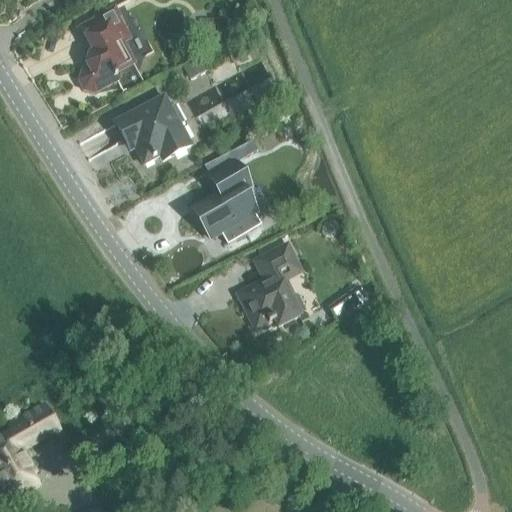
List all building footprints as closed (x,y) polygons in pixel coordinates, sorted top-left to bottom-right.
[(94,94),(116,82),(117,82),(116,80),(118,79),(115,73),(132,64),(122,44),(124,43),(126,41),(127,38),(126,35),(125,33),(122,26),(123,25),(114,9),(95,19),(96,20),(78,30),(90,53),(87,54),(84,67),(86,70),(82,72),(79,82),(84,91),(94,94)] [(213,21),(202,22),(203,42),(213,41),(213,34),(213,21)] [(188,76),(202,68),(197,58),(182,65),(188,76)] [(164,98),(115,125),(130,153),(135,150),(144,166),(159,157),(162,163),(190,147),(179,126),(183,124),(174,107),(170,110),(164,98)] [(252,144),(241,149),(246,159),(257,153),(252,144)] [(210,241),(221,235),(224,233),(231,245),(261,227),(254,216),(256,215),(244,194),(251,191),(236,165),(211,180),(220,195),(193,210),(210,241)] [(248,310),(245,311),(255,331),(268,325),(269,326),(275,322),(278,329),(300,318),(289,296),(291,295),(283,277),(299,269),(287,246),(261,260),(271,279),(253,288),(254,290),(241,297),(248,310)] [(358,289),(343,300),(354,314),(368,304),(358,289)] [(0,491),(8,506),(39,488),(33,477),(36,475),(23,452),(59,431),(44,406),(8,427),(10,432),(0,437),(0,491)]
